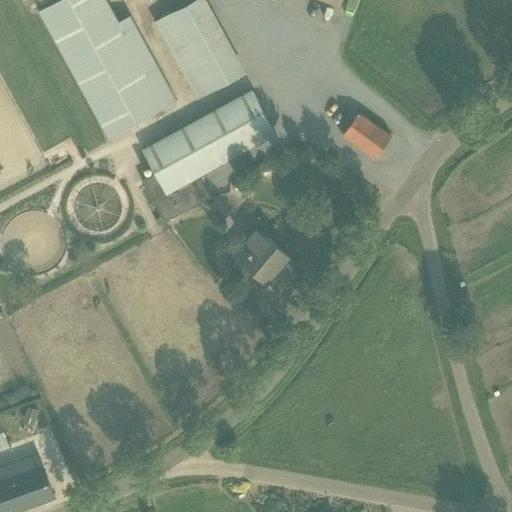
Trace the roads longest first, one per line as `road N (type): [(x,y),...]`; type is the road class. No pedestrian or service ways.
road 1 (unclassified): [(177,459),(246,403),(412,174)]
road 2 (unclassified): [(504,511),(412,174)]
road 3 (unclassified): [(450,511),(177,459)]
road 4 (unclassified): [(412,174),(511,97)]
road 5 (unclassified): [(64,511),(177,459)]
